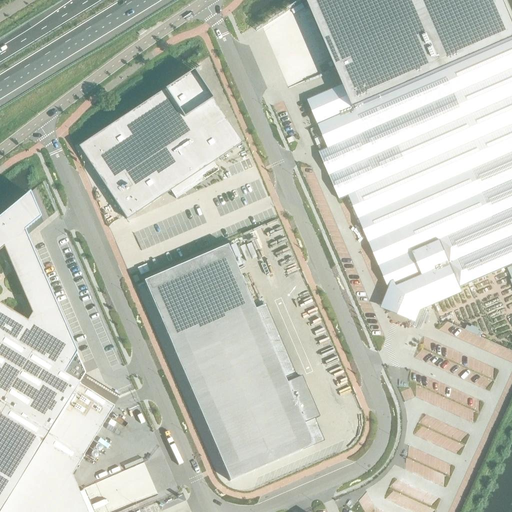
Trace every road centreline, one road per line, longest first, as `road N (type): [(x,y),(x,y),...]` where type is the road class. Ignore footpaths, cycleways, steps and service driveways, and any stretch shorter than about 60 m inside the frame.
road 1 (unclassified): [(260,511),(371,460),(386,417),(207,0)]
road 2 (unclassified): [(39,121),(217,511)]
road 3 (tertiary): [(39,121),(207,0)]
road 4 (motorway): [(0,82),(134,0)]
